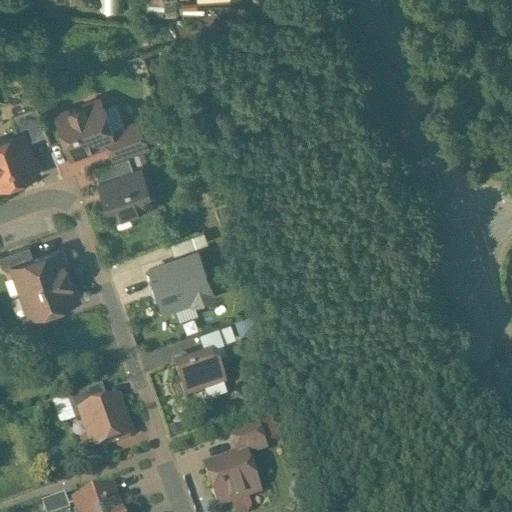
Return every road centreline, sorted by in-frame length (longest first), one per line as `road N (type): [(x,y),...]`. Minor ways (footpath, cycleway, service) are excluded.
road 1 (residential): [(181,511),(67,196),(0,219)]
road 2 (secondary): [(376,0),(451,225)]
road 3 (secondary): [(451,225),(511,408)]
